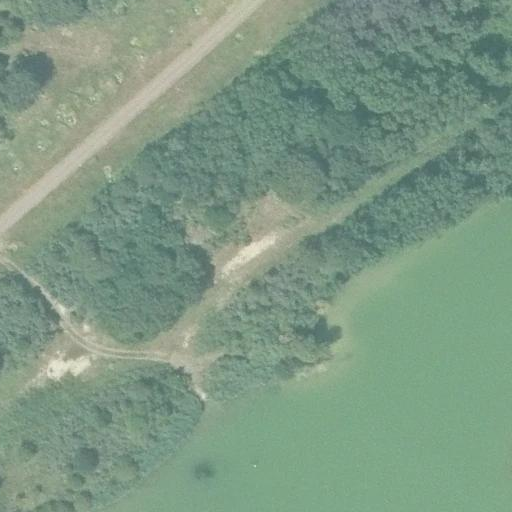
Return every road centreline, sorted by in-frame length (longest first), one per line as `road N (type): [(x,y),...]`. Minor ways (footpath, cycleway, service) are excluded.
road 1 (track): [(0,440),(222,298),(511,93)]
road 2 (track): [(0,230),(161,73),(259,0)]
